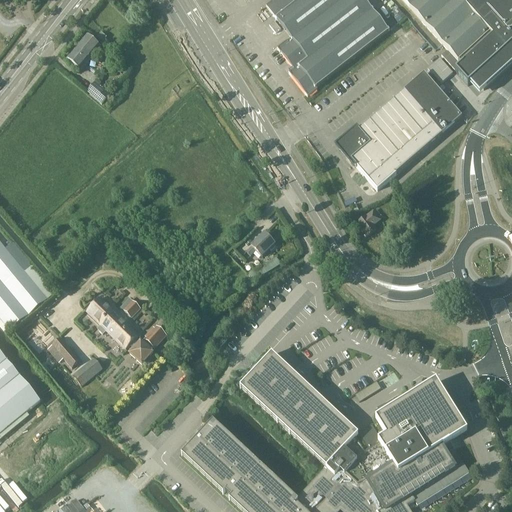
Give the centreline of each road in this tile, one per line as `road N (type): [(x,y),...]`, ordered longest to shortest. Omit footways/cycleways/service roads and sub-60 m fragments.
road 1 (secondary): [(181,0),(343,254),(386,286)]
road 2 (secondary): [(0,94),(75,0)]
